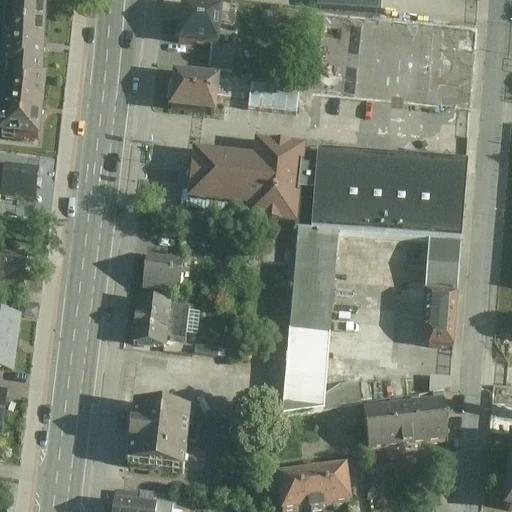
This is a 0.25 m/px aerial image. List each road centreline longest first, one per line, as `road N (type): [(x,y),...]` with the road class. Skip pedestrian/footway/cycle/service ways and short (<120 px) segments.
road 1 (residential): [(466,511),(500,0)]
road 2 (tertiary): [(61,475),(121,0)]
